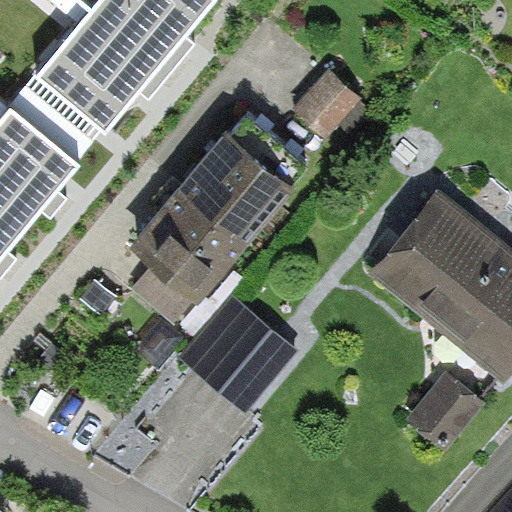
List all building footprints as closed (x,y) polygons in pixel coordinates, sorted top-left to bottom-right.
[(93,0),(98,5),(42,69),(106,124),(143,81),(179,40),(214,0),(93,0)] [(316,138),(352,97),(317,67),(281,108),(316,138)] [(0,251),(49,194),(81,157),(14,101),(0,116),(0,251)] [(170,322),(301,168),(230,108),(123,234),(146,252),(121,281),(170,322)] [(495,371),(511,348),(511,245),(423,179),(357,268),(495,371)] [(242,406),(291,347),(227,294),(178,353),(242,406)] [(511,511),(511,502),(503,511),(511,511)]
